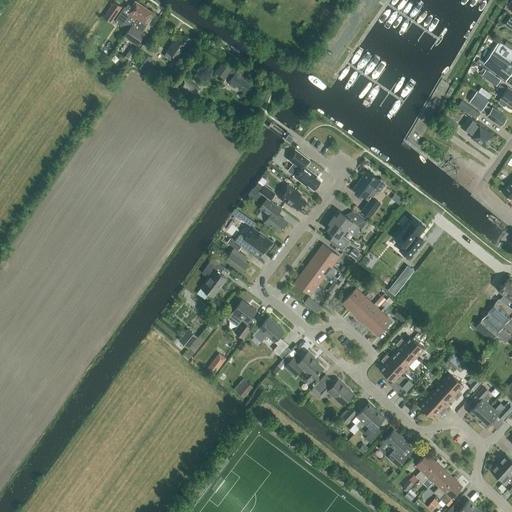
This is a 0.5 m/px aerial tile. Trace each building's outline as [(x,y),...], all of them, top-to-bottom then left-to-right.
[(113,2),(103,17),(110,22),(121,7),(113,2)] [(130,27),(131,28),(144,7),(136,2),(130,11),(124,8),(115,22),(128,31),(130,27)] [(153,13),(144,7),(131,28),(126,35),(131,39),(130,40),(138,45),(145,34),(144,35),(142,33),(147,25),(145,24),(153,13)] [(185,36),(180,42),(175,38),(166,51),(167,52),(163,56),(170,60),(173,56),(180,61),(191,45),(189,44),(192,41),(185,36)] [(511,49),(499,42),(494,49),(490,47),(479,61),(496,73),(505,60),(511,65),(511,68),(511,70),(511,69),(511,49)] [(124,57),(129,60),(136,50),(131,47),(124,57)] [(107,56),(100,51),(97,56),(103,60),(107,56)] [(145,70),(153,58),(144,52),(139,59),(138,58),(134,63),(145,70)] [(249,80),(236,71),(235,73),(230,70),(231,68),(222,62),(215,73),(224,78),(227,74),(232,78),(228,84),(235,88),(236,86),(246,92),(251,85),(247,82),(249,80)] [(500,79),(489,72),(485,68),(480,75),(484,78),(486,76),(497,83),(500,79)] [(184,78),(176,88),(194,101),(201,90),(184,78)] [(496,89),(503,93),(498,100),(498,102),(503,105),(505,105),(507,102),(511,105),(511,91),(507,88),(506,89),(499,84),(496,89)] [(492,108),(485,104),(489,99),(477,90),(469,102),(481,110),(487,114),(486,116),(493,121),(494,120),(501,125),(505,118),(499,113),(500,113),(493,107),(492,108)] [(475,119),(480,113),(472,107),(467,113),(475,119)] [(458,125),(445,116),(442,121),(454,130),(458,125)] [(492,136),(479,126),(474,123),(476,121),(469,116),(461,126),(473,135),(471,136),(485,146),(492,136)] [(295,149),(287,159),(294,164),(299,168),(294,174),(293,176),(306,186),(307,184),(314,190),(320,181),(315,177),(316,176),(305,167),(310,161),(297,151),(295,149)] [(367,171),(353,189),(366,198),(369,200),(362,211),(370,217),(380,204),(372,198),(377,191),(379,191),(384,184),(384,181),(381,180),(379,180),(367,171)] [(511,179),(501,192),(509,198),(511,195),(511,179)] [(258,182),(253,187),(255,188),(259,191),(259,192),(264,186),(259,182),(258,182)] [(299,209),(306,201),(299,196),(300,194),(287,184),(277,196),(291,206),(293,204),(299,209)] [(264,186),(259,192),(270,199),(275,193),(264,185),(264,186)] [(253,187),(249,193),(251,194),(254,197),(259,191),(255,188),(253,187)] [(396,195),(392,200),(398,205),(402,199),(396,195)] [(279,232),(286,222),(277,214),(281,209),(267,198),(259,208),(269,215),(264,221),(279,232)] [(338,210),(331,219),(347,230),(355,236),(357,233),(356,230),(359,226),(361,228),(366,222),(353,212),(349,219),(344,215),(338,210)] [(411,216),(394,238),(403,245),(399,249),(409,258),(423,240),(418,236),(419,235),(425,227),(411,216)] [(256,224),(249,218),(246,223),(252,228),(253,227),(256,224)] [(331,219),(325,228),(331,232),(326,239),(334,244),(343,251),(350,241),(343,236),(347,230),(331,219)] [(235,241),(248,251),(252,245),(263,253),(272,241),(266,237),(267,234),(260,229),(259,231),(253,227),(252,228),(245,237),(240,233),(235,241)] [(323,244),(316,254),(332,265),(339,256),(323,244)] [(448,273),(462,256),(451,247),(437,264),(448,273)] [(234,248),(225,260),(242,272),(248,263),(243,260),(246,257),(238,251),(234,248)] [(348,255),(356,261),(361,254),(353,249),(348,255)] [(332,265),(316,254),(308,263),(325,275),(332,265)] [(201,288),(197,292),(205,298),(209,293),(213,297),(226,279),(219,274),(224,267),(212,258),(202,273),(208,277),(201,287),(201,288)] [(325,275),(308,263),(301,273),(317,285),(325,275)] [(407,266),(390,288),(388,290),(394,295),(414,271),(407,266)] [(317,285),(301,273),(294,283),(310,295),(317,285)] [(498,299),(475,328),(476,328),(479,331),(490,341),(501,328),(511,316),(505,312),(509,308),(506,305),(507,305),(508,303),(505,300),(511,291),(511,279),(509,277),(499,291),(504,295),(499,300),(498,299)] [(327,290),(331,293),(337,285),(333,282),(327,290)] [(351,311),(364,296),(356,288),(342,302),(351,311)] [(360,319),(373,304),(364,296),(351,311),(360,319)] [(379,306),(385,299),(381,296),(375,302),(379,306)] [(304,303),(317,312),(321,306),(308,297),(304,303)] [(389,298),(382,304),(386,309),(393,302),(389,298)] [(252,316),(256,311),(241,299),(233,311),(228,317),(238,325),(234,331),(243,338),(256,320),(252,316)] [(369,327),(382,313),(373,304),(360,319),(369,327)] [(378,336),(391,321),(382,313),(369,327),(378,336)] [(400,324),(405,318),(401,313),(395,321),(400,324)] [(494,343),(489,349),(492,351),(497,345),(495,344),(500,338),(505,342),(511,333),(511,314),(511,316),(501,328),(490,341),(494,343)] [(284,331),(268,317),(252,334),(261,342),(267,335),(273,342),(274,341),(277,345),(273,350),(279,355),(288,345),(282,339),(282,340),(278,336),(284,331)] [(188,348),(198,337),(188,328),(179,340),(188,348)] [(401,338),(398,341),(415,357),(422,349),(409,336),(404,342),(401,338)] [(415,357),(398,341),(395,344),(399,348),(394,352),(408,365),(415,357)] [(302,368),(306,372),(305,373),(304,375),(303,376),(303,378),(307,381),(309,381),(310,380),(311,379),(312,377),(318,372),(322,368),(311,358),(312,357),(307,352),(299,361),(293,356),(284,366),(295,376),(302,368)] [(408,365),(394,352),(390,357),(386,354),(383,357),(400,373),(408,365)] [(218,354),(208,368),(216,374),(226,360),(218,354)] [(400,373),(383,357),(380,360),(384,363),(379,368),(393,381),(400,373)] [(277,365),(273,370),(277,374),(281,369),(277,365)] [(462,386),(449,373),(441,381),(458,397),(461,394),(457,391),(462,386)] [(352,393),(337,379),(334,383),(330,380),(331,379),(325,374),(313,387),(320,393),(326,388),(328,390),(327,390),(342,404),(352,393)] [(473,391),(482,381),(477,376),(475,378),(472,375),(467,380),(471,383),(468,386),(473,391)] [(408,380),(404,384),(409,389),(413,385),(408,380)] [(243,397),(253,386),(247,381),(238,392),(243,397)] [(458,397),(441,381),(434,389),(447,402),(452,397),(455,400),(458,397)] [(469,412),(477,420),(490,406),(485,402),(490,397),(486,394),(488,391),(484,387),(476,395),(481,399),(469,412)] [(447,402),(434,389),(427,397),(444,413),(447,410),(443,406),(447,402)] [(444,413),(427,397),(419,405),(433,417),(437,412),(441,416),(444,413)] [(363,423),(364,423),(376,410),(368,402),(355,415),(360,420),(355,425),(354,424),(350,429),(354,433),(363,423)] [(502,419),(511,408),(511,407),(507,403),(502,409),(498,405),(494,410),(490,406),(477,420),(485,428),(497,415),(502,419)] [(346,423),(357,412),(351,407),(341,418),(346,423)] [(384,417),(376,410),(364,423),(368,427),(363,433),(367,435),(365,438),(370,442),(379,432),(374,428),(384,417)] [(336,422),(332,418),(328,423),(330,426),(332,427),(336,422)] [(405,457),(399,452),(408,443),(393,429),(383,440),(384,441),(379,447),(388,455),(386,456),(397,466),(405,457)] [(364,445),(359,450),(363,453),(368,448),(364,445)] [(419,479),(435,461),(426,453),(415,465),(420,470),(415,476),(419,479)] [(511,459),(505,454),(498,462),(511,474),(511,473),(511,459)] [(433,482),(444,470),(435,461),(419,479),(428,488),(433,482)] [(511,474),(498,462),(490,470),(504,482),(507,479),(511,484),(511,486),(508,490),(511,493),(511,474)] [(436,496),(453,478),(444,470),(433,482),(438,486),(433,492),(436,496)] [(398,475),(393,471),(387,477),(392,481),(398,475)] [(407,491),(418,479),(416,477),(412,481),(409,479),(402,486),(407,491)] [(451,498),(462,486),(453,478),(436,496),(440,499),(445,493),(451,498)] [(411,499),(414,496),(408,490),(405,494),(404,495),(410,501),(411,499)] [(433,509),(439,503),(434,498),(428,504),(433,509)] [(456,511),(451,507),(446,511),(473,511),(477,508),(468,500),(457,511),(456,511)]
